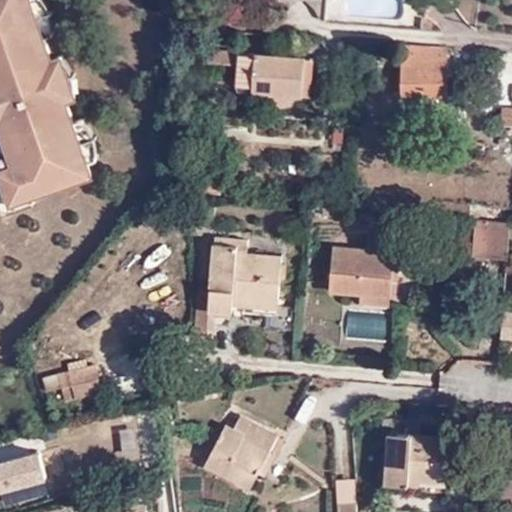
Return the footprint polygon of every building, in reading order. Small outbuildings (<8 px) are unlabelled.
[(0,0),(0,113),(2,118),(15,156),(27,191),(93,167),(68,95),(52,50),(45,30),(34,0),(0,0)] [(34,0),(45,30),(55,27),(53,11),(52,5),(48,0),(34,0)] [(330,17),(331,0),(313,0),(315,1),(322,11),(326,16),(330,17)] [(425,13),(424,25),(435,26),(435,13),(425,13)] [(451,47),(406,43),(406,58),(402,58),(399,109),(446,112),(445,117),(464,118),(465,89),(449,79),(451,47)] [(52,50),(68,95),(80,90),(79,80),(76,70),(72,61),(64,46),(52,50)] [(291,96),(291,94),(291,87),(302,87),(303,57),(205,50),(205,60),(236,63),(252,65),(252,84),(272,85),(272,96),(273,97),(274,98),(275,100),(276,101),(277,102),(279,103),(280,103),(282,103),(283,103),(285,102),(287,102),(288,101),(289,99),(290,98),(291,97),(291,96)] [(310,57),(303,57),(302,87),(291,87),(291,94),(308,95),(310,57)] [(253,96),(272,96),(272,85),(252,84),(252,65),(236,63),(237,84),(238,86),(240,88),(241,90),(243,92),(246,93),(248,94),(250,95),(253,96)] [(511,107),(504,107),(503,126),(511,126),(511,107)] [(27,191),(15,156),(0,160),(0,165),(3,174),(0,175),(0,197),(3,199),(5,205),(13,202),(11,196),(27,191)] [(472,252),(486,253),(489,219),(474,217),(472,252)] [(489,219),(486,253),(506,255),(508,221),(491,219),(489,219)] [(216,238),(214,246),(235,247),(236,241),(216,238)] [(361,292),(390,294),(390,279),(390,269),(398,269),(399,240),(369,238),(367,250),(333,248),(330,289),(361,292)] [(209,310),(215,311),(231,312),(232,306),(233,298),(277,302),(281,258),(246,256),(247,242),(236,241),(235,247),(214,246),(211,295),(209,310)] [(390,306),(390,294),(361,292),(361,303),(390,306)] [(212,336),(215,311),(209,310),(211,295),(199,294),(196,327),(194,333),(198,335),(212,336)] [(276,310),(277,302),(233,298),(232,306),(276,310)] [(511,334),(511,307),(503,307),(504,335),(511,334)] [(95,366),(70,372),(77,398),(102,392),(95,366)] [(246,435),(254,421),(243,414),(234,429),(226,424),(205,462),(250,488),(271,449),(246,435)] [(280,435),(254,421),(246,435),(271,449),(280,435)] [(391,489),(452,492),(455,442),(394,438),(391,489)] [(46,444),(0,452),(0,484),(51,476),(46,444)] [(30,491),(54,486),(51,474),(0,485),(0,496),(1,500),(31,493),(30,491)] [(144,511),(144,502),(127,503),(126,511),(144,511)]
